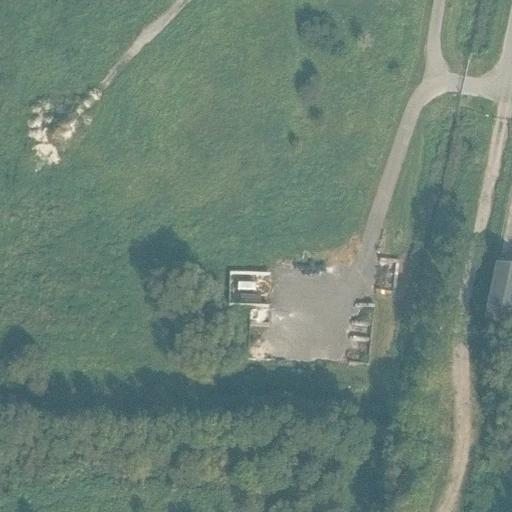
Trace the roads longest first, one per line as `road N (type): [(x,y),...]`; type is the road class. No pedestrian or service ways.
road 1 (unknown): [(435,0),(363,270)]
road 2 (track): [(471,282),(460,347),(459,453),(440,511)]
road 3 (unclassified): [(471,282),(511,61)]
